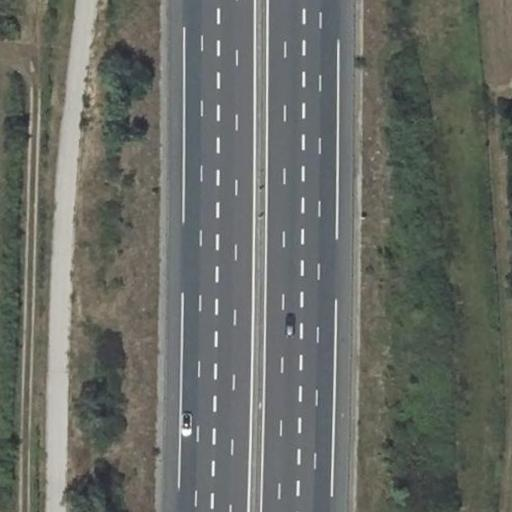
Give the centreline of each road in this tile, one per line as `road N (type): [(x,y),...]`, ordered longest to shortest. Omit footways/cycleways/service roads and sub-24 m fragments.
road 1 (motorway): [(297,511),(303,0)]
road 2 (motorway): [(218,0),(213,511)]
road 3 (track): [(22,511),(39,27)]
